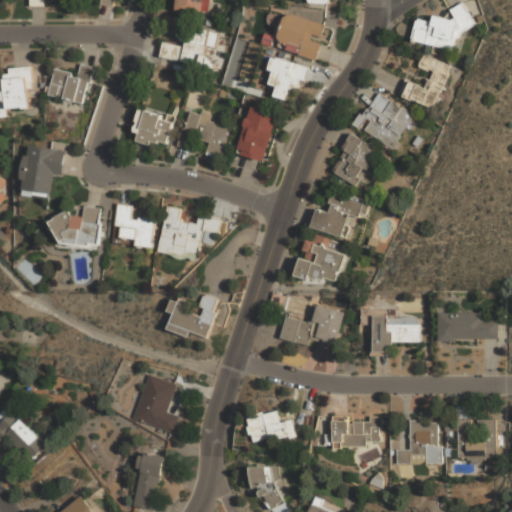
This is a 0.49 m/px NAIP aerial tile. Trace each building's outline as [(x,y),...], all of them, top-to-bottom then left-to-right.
[(208,12),(209,0),(177,0),(176,9),(208,12)] [(417,18),(411,40),(453,50),(457,36),(476,26),(464,2),(450,9),(455,20),(434,15),(432,22),(417,18)] [(319,58),(326,24),(284,14),(276,49),(319,58)] [(178,43),(164,41),(160,63),(203,70),(211,29),(182,24),(178,43)] [(405,79),(398,95),(434,109),(451,65),(424,55),(419,67),(430,72),(425,87),(405,79)] [(295,103),(305,66),(277,58),(266,94),(295,103)] [(54,70),(49,96),(84,103),(92,67),(81,64),(78,75),(54,70)] [(357,128),(395,148),(413,112),(375,93),(357,128)] [(279,113),(250,105),(237,153),(266,161),(279,113)] [(168,147),(175,116),(139,108),(132,138),(168,147)] [(179,145),(196,150),(198,141),(207,144),(205,152),(222,157),(233,124),(190,111),(179,145)] [(354,185),(365,168),(367,169),(379,150),(352,133),(342,149),(345,151),(332,171),(354,185)] [(66,150),(30,145),(29,155),(25,155),(20,189),(52,193),(54,174),(63,175),(66,150)] [(311,228),(350,239),(357,215),(365,218),(370,202),(331,191),(326,211),(317,209),(311,228)] [(115,237),(136,238),(135,247),(152,248),(154,219),(132,217),(133,205),(117,204),(115,237)] [(160,253),(197,258),(199,243),(213,245),(215,231),(226,233),(227,220),(198,217),(198,222),(180,220),(181,208),(167,206),(160,253)] [(102,208),(85,207),(84,217),(57,214),(54,241),(98,246),(102,208)] [(338,283),(347,243),(316,236),(315,241),(306,239),(298,274),(338,283)] [(209,337),(220,299),(204,294),(201,306),(205,307),(202,316),(187,312),(190,303),(172,298),(168,312),(173,313),(168,331),(189,336),(190,332),(209,337)] [(344,312),(312,305),(309,322),(286,317),(281,339),(309,345),(310,340),(337,346),(344,312)] [(482,313),(438,313),(439,340),(498,339),(498,320),(482,320),(482,313)] [(421,342),(420,316),(373,317),(374,352),(388,352),(388,343),(421,342)] [(0,392),(10,380),(1,372),(0,373),(0,392)] [(134,420),(174,432),(179,416),(168,412),(177,383),(149,374),(134,420)] [(47,445),(15,411),(0,425),(0,428),(31,461),(47,445)] [(281,422),(279,411),(247,418),(253,444),(296,435),(293,419),(281,422)] [(383,444),(383,415),(372,415),(372,420),(350,420),(350,415),(334,416),(334,445),(383,444)] [(497,418),(458,418),(458,457),(497,457),(497,418)] [(441,419),(411,419),(411,448),(398,448),(398,464),(415,464),(415,455),(425,455),(425,463),(441,463),(441,419)] [(154,510),(164,456),(140,452),(137,468),(141,469),(134,506),(154,510)] [(281,504),(281,465),(252,465),(252,487),(264,487),(264,504),(281,504)] [(61,511),(95,511),(83,496),(61,511)]
